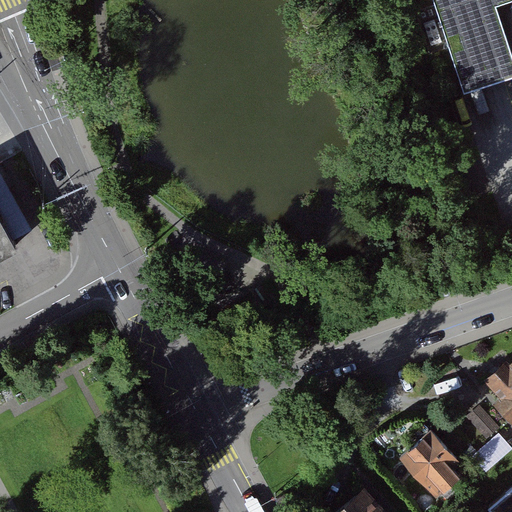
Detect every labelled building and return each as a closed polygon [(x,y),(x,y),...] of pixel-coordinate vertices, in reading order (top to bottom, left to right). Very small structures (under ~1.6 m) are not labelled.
[(434,0),(465,92),(496,81),(511,75),(511,53),(496,5),(511,0),(434,0)] [(0,229),(0,261),(14,254),(0,229)] [(511,365),(494,380),(506,394),(497,401),(511,419),(511,365)] [(511,450),(511,433),(485,403),(469,417),(504,458),(511,450)] [(439,427),(405,455),(440,496),(474,468),(439,427)] [(396,511),(373,485),(340,511),(396,511)] [(511,511),(511,487),(487,508),(490,511),(511,511)]
